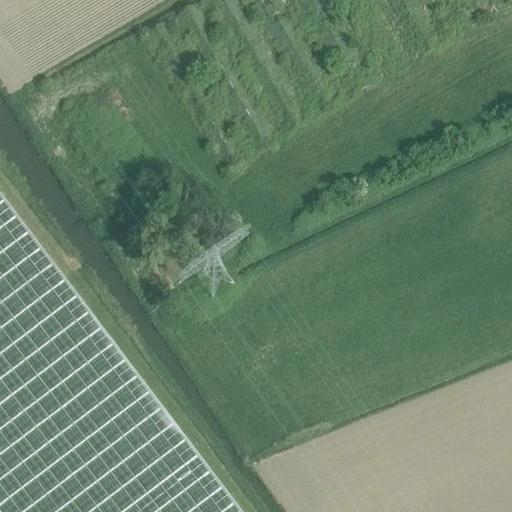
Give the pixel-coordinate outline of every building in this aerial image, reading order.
[(311,124),(238,0),(208,0),(205,2),(285,140),(311,124)] [(247,0),(317,121),(343,106),(281,0),(247,0)] [(377,86),(326,0),(292,0),(351,101),(377,86)] [(410,66),(371,0),(337,0),(384,81),(410,66)] [(444,46),(417,0),(382,0),(418,61),(444,46)] [(427,0),(452,42),(479,26),(463,0),(427,0)] [(511,6),(511,5),(508,0),(473,0),(486,22),(511,6)] [(254,158),(279,143),(200,6),(174,20),(254,158)] [(248,161),(168,24),(144,38),(224,176),(248,161)] [(0,511),(236,511),(0,199),(0,511)]
